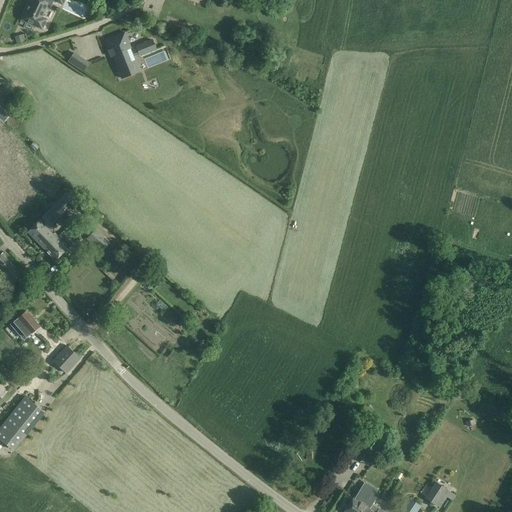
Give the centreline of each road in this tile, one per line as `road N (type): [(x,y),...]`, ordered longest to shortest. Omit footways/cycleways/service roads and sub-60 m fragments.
road 1 (unclassified): [(305,511),(149,393),(55,296),(0,224)]
road 2 (unclassified): [(0,49),(94,22),(135,0)]
